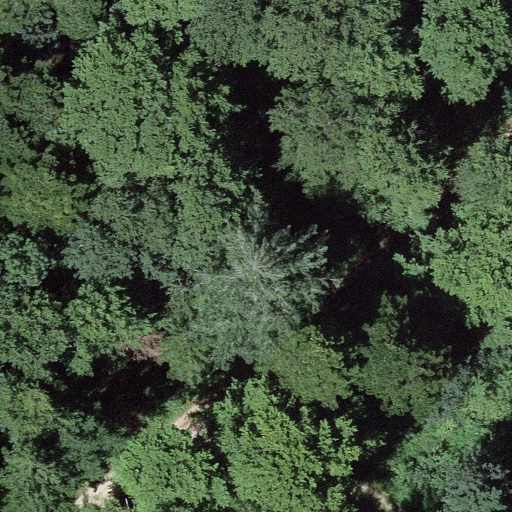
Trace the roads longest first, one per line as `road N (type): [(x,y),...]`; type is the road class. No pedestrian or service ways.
road 1 (track): [(88,511),(511,140)]
road 2 (track): [(159,450),(256,452),(337,480),(375,511)]
